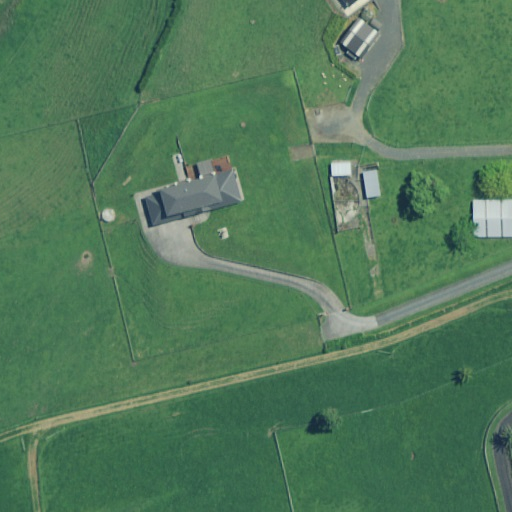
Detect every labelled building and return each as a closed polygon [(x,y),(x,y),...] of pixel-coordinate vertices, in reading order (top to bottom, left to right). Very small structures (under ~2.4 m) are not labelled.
[(343,0),(350,8),(360,0),(343,0)] [(380,34),(362,20),(343,45),(361,59),(380,34)] [(157,190),(158,195),(145,198),(153,227),(166,224),(243,204),(234,170),(215,175),(211,161),(196,165),(200,179),(157,190)] [(351,176),(351,164),(332,163),(332,175),(351,176)] [(381,196),(377,170),(364,172),(368,198),(381,196)] [(511,236),(511,200),(473,201),(474,237),(511,236)]
